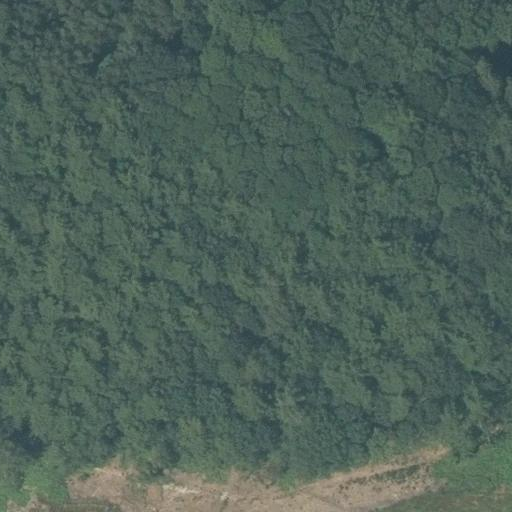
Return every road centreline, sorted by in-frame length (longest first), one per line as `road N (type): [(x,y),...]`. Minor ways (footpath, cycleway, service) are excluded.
road 1 (track): [(223,43),(383,171),(511,247)]
road 2 (track): [(0,192),(100,185),(151,163),(196,115),(223,43)]
